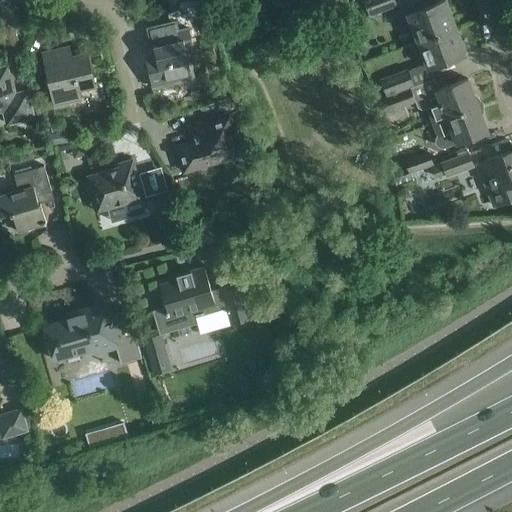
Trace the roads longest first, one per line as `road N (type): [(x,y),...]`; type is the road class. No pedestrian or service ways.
road 1 (motorway): [(511,360),(258,511)]
road 2 (residential): [(0,290),(222,234)]
road 3 (motorway): [(511,410),(306,511)]
road 4 (residential): [(47,0),(106,17),(138,117)]
